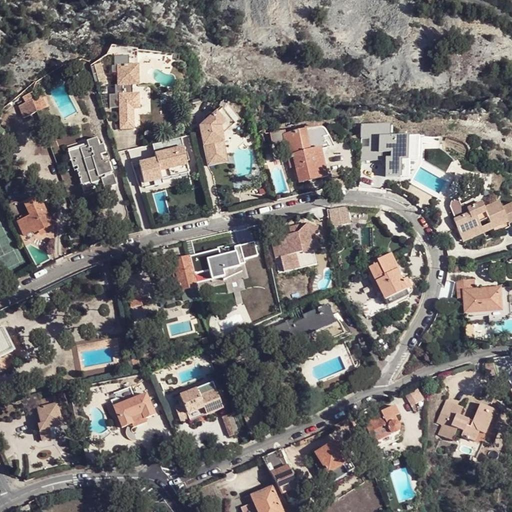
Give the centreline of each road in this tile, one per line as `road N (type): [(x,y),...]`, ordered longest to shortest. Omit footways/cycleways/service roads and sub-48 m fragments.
road 1 (residential): [(0,302),(99,256),(324,198),(383,197),(415,220),(439,269),(422,323),(374,399)]
road 2 (residential): [(374,399),(164,486)]
road 3 (residential): [(164,486),(140,477),(75,478),(9,498)]
road 4 (residential): [(511,350),(429,373),(374,399)]
